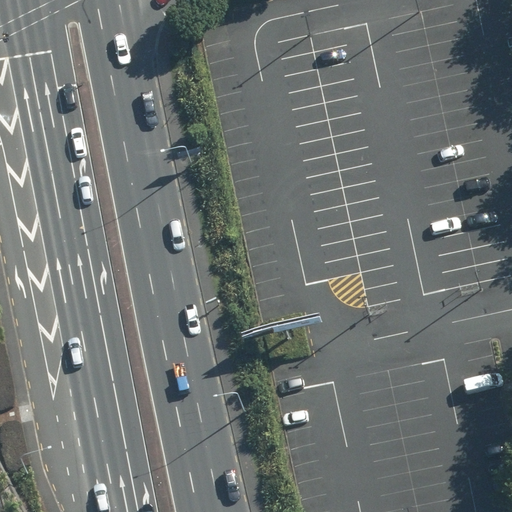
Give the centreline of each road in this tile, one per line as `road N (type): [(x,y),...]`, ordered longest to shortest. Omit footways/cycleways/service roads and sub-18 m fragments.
road 1 (primary): [(115,93),(218,511)]
road 2 (primary): [(92,385),(26,0)]
road 3 (primary): [(92,385),(0,151)]
road 4 (primary): [(116,511),(92,385)]
